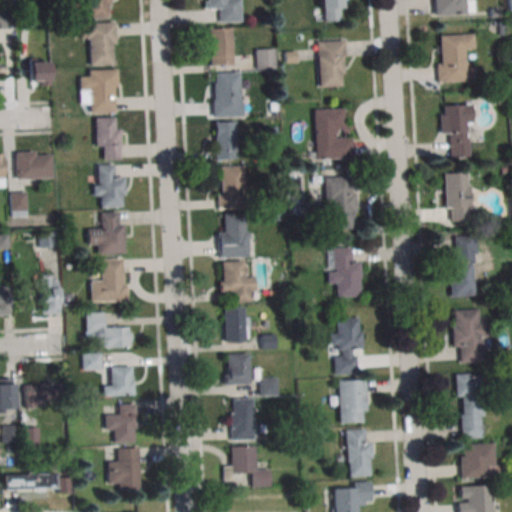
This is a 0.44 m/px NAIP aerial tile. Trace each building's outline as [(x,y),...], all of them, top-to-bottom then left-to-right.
[(109,17),(109,0),(83,0),(83,17),(109,17)] [(203,0),(203,9),(216,9),(216,21),(239,21),(239,0),(203,0)] [(340,0),(316,0),(317,21),(341,20),(340,0)] [(431,0),(432,14),(471,13),(471,0),(431,0)] [(0,29),(12,28),(11,9),(0,9),(0,29)] [(114,64),(112,21),(73,22),(74,39),(85,39),(86,64),(114,64)] [(230,27),(208,27),(208,64),(230,64),(230,27)] [(437,82),(463,81),(462,50),(472,49),(471,33),(435,34),(437,82)] [(315,40),(316,86),(343,86),(342,39),(315,40)] [(253,49),(253,69),(274,68),(273,48),(253,49)] [(27,84),(48,84),(48,60),(27,60),(27,84)] [(88,112),(115,112),(115,68),(84,68),(84,75),(77,75),(78,102),(88,102),(88,112)] [(240,71),(210,71),(211,116),(241,116),(240,71)] [(438,133),(447,133),(447,157),(467,157),(466,123),(470,123),(470,103),(437,104),(438,133)] [(311,108),(312,158),(349,157),(348,136),(337,136),(337,128),(345,128),(344,107),(311,108)] [(118,158),(118,117),(93,117),(93,148),(101,148),(101,158),(118,158)] [(234,158),(234,121),(213,121),(213,158),(234,158)] [(49,177),(49,154),(34,154),(34,150),(13,151),(13,178),(49,177)] [(122,206),(122,175),(112,175),(112,163),(92,163),(92,196),(98,196),(98,206),(122,206)] [(216,208),(242,208),(242,165),(216,165),(216,208)] [(442,172),(443,221),(467,220),(466,171),(442,172)] [(354,229),(354,176),(323,176),(323,229),(354,229)] [(24,190),(8,190),(8,216),(24,216),(24,190)] [(124,253),(122,222),(116,222),(115,211),(97,212),(98,227),(85,228),(85,244),(95,243),(96,254),(124,253)] [(216,256),(245,256),(245,217),(222,217),(222,228),(216,228),(216,256)] [(55,247),(54,232),(36,232),(36,248),(55,247)] [(474,295),(473,235),(452,235),(452,253),(447,253),(448,295),(474,295)] [(357,259),(348,259),(348,247),(328,248),(329,269),(324,269),(325,285),(334,285),(335,297),(359,295),(357,259)] [(87,301),(124,301),(124,258),(97,258),(97,280),(87,280),(87,301)] [(218,291),(229,291),(230,300),(253,300),(252,271),(243,271),(242,260),(217,260),(218,291)] [(56,313),(56,274),(37,274),(37,313),(56,313)] [(222,341),(245,341),(245,306),(222,306),(222,341)] [(450,309),(450,349),(457,349),(457,362),(482,361),(482,337),(486,337),(486,322),(477,322),(477,309),(450,309)] [(102,326),(102,311),(83,312),(83,337),(89,337),(89,347),(129,347),(129,326),(102,326)] [(359,349),(358,316),(334,317),(334,332),(327,332),(328,345),(336,345),(336,354),(330,354),(331,374),(354,373),(353,349),(359,349)] [(274,349),(273,334),(258,334),(259,350),(274,349)] [(79,352),(79,369),(98,369),(98,352),(79,352)] [(222,353),(222,383),(248,383),(248,353),(222,353)] [(131,367),(107,367),(107,383),(101,383),(101,395),(131,395),(131,367)] [(452,373),(452,397),(458,397),(459,437),(480,437),(479,373),(452,373)] [(257,395),(275,395),(275,377),(257,377),(257,395)] [(0,378),(0,409),(10,409),(10,378),(0,378)] [(365,379),(335,379),(335,421),(365,421),(365,379)] [(22,405),(52,405),(52,382),(22,382),(22,405)] [(251,397),(227,397),(227,439),(251,439),(251,397)] [(133,442),(133,403),(112,403),(112,414),(102,414),(102,430),(112,430),(112,442),(133,442)] [(19,426),(19,446),(36,446),(36,426),(19,426)] [(344,475),(368,475),(368,428),(344,428),(344,475)] [(458,443),(458,478),(492,478),(492,443),(458,443)] [(254,445),(229,446),(229,465),(221,465),(221,475),(248,474),(249,486),(268,486),(268,467),(255,467),(254,445)] [(137,447),(115,447),(115,460),(104,460),(104,482),(115,482),(115,490),(137,490),(137,447)] [(0,489),(52,488),(52,472),(0,472),(0,489)] [(369,481),(330,483),(330,511),(357,511),(357,504),(370,503),(369,481)] [(489,511),(489,484),(455,486),(455,511),(489,511)]
